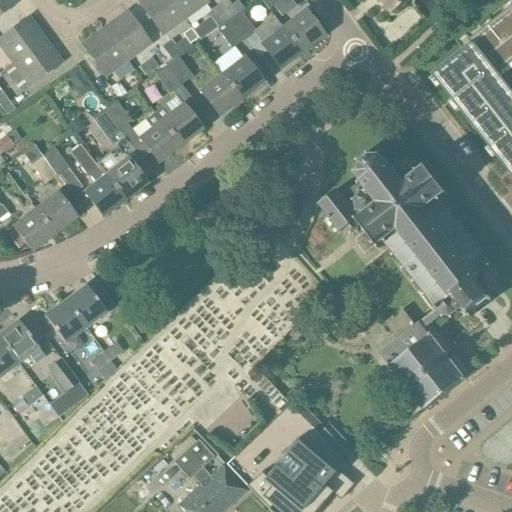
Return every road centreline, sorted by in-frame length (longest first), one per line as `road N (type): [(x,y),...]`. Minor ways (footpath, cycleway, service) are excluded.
road 1 (residential): [(0,277),(71,253),(365,44)]
road 2 (residential): [(511,229),(365,44)]
road 3 (residential): [(417,478),(424,434),(511,365)]
